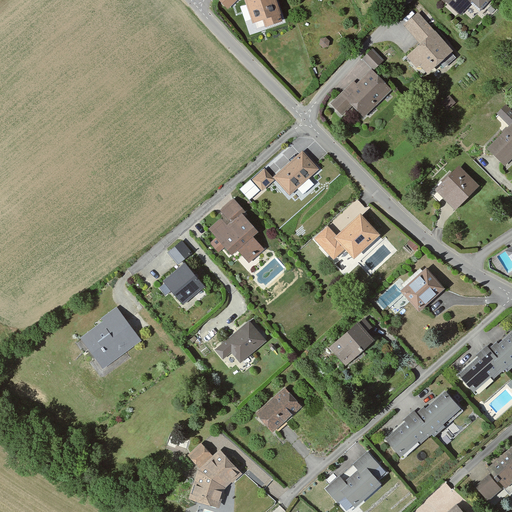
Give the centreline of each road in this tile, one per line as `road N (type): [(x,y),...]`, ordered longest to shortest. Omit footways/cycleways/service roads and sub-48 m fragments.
road 1 (residential): [(286,499),(511,297)]
road 2 (residential): [(305,120),(405,221),(463,266)]
road 3 (residential): [(305,120),(180,230)]
road 4 (residential): [(408,0),(305,120)]
road 5 (residential): [(198,7),(305,120)]
